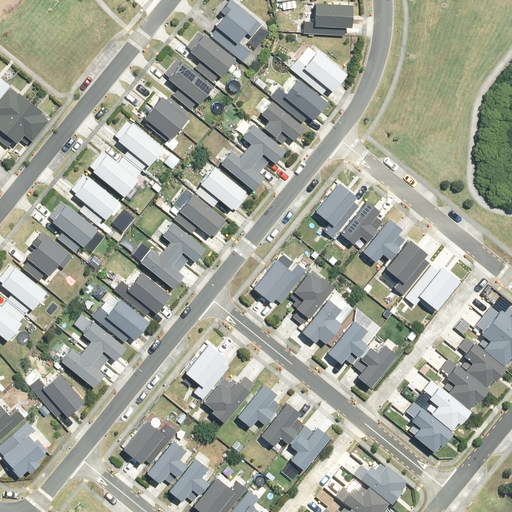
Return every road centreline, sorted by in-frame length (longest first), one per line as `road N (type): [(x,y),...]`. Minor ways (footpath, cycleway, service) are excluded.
road 1 (residential): [(175,0),(16,191)]
road 2 (residential): [(75,456),(207,293)]
road 3 (residential): [(359,419),(488,261)]
road 4 (residential): [(207,293),(335,140)]
road 5 (residential): [(207,293),(359,419)]
road 6 (residential): [(488,261),(335,140)]
road 7 (residential): [(335,140),(378,54),(380,0)]
road 8 (residential): [(283,511),(359,419)]
